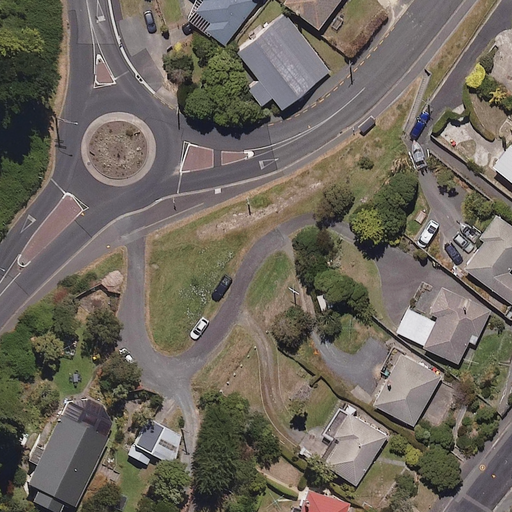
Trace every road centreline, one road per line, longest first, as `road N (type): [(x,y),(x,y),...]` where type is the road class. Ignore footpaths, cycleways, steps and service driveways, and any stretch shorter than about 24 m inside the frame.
road 1 (residential): [(327,118),(299,147),(246,171),(152,181)]
road 2 (residential): [(160,126),(242,139),(327,118)]
road 3 (residential): [(443,0),(362,91),(327,118)]
road 4 (tertiary): [(113,195),(0,302)]
road 5 (tertiary): [(74,132),(86,0)]
road 6 (tertiary): [(0,268),(72,161)]
